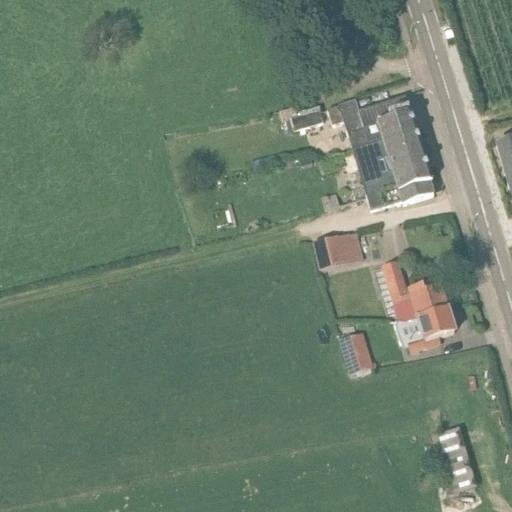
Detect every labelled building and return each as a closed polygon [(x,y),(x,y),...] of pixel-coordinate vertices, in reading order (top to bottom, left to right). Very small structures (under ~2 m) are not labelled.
[(415,133),(405,99),(358,113),(355,103),(337,108),(338,109),(326,113),(331,129),(343,125),(346,137),(351,152),(366,148),(382,143),(383,145),(398,141),(397,139),(415,133)] [(292,135),(322,126),(318,114),(289,123),(292,135)] [(362,167),(365,177),(367,182),(361,184),(366,200),(370,215),(402,205),(402,207),(432,198),(429,186),(431,185),(423,160),(415,133),(397,139),(398,141),(383,145),(382,143),(366,148),(351,152),(357,169),(362,167)] [(511,142),(496,148),(508,190),(510,190),(511,197),(511,142)] [(297,161),(299,170),(310,167),(308,158),(297,161)] [(336,241),(336,240),(313,246),(320,274),(361,264),(355,237),(348,238),(336,241)] [(400,326),(404,326),(446,313),(439,289),(424,294),(422,288),(404,294),(395,265),(382,269),(400,326)] [(454,336),(446,313),(404,326),(409,343),(406,345),(410,356),(440,347),(438,341),(454,336)] [(338,343),(349,377),(370,371),(360,337),(338,343)] [(469,452),(464,454),(459,432),(434,437),(448,501),(478,495),(469,452)]
